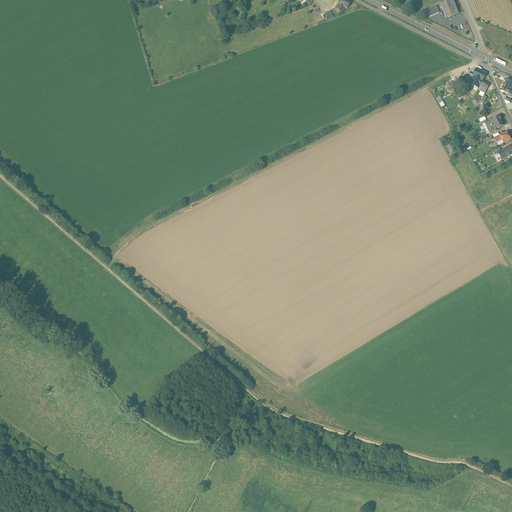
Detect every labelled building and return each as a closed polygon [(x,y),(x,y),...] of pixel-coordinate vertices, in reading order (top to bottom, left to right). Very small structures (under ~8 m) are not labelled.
[(351,2),(348,0),(340,0),(335,9),(337,10),(336,12),(339,13),(340,12),(341,12),(343,11),(345,8),(347,9),(351,2)] [(452,0),(450,0),(441,4),(447,17),(458,13),(452,0)] [(436,6),(427,10),(429,17),(439,13),(436,6)] [(331,11),(324,13),(327,20),(333,18),(331,11)] [(472,76),(469,83),(478,88),(482,81),(486,74),(476,69),(472,76)] [(511,87),(511,81),(506,79),(501,91),(509,95),(508,96),(511,98),(511,96),(511,89),(511,87)] [(489,85),(482,81),(478,88),(477,90),(481,91),(479,94),(483,96),(484,96),(487,89),(489,85)] [(451,82),(445,86),(449,93),(455,89),(451,82)] [(465,91),(461,95),(465,100),(470,95),(465,91)] [(440,96),(436,98),(441,107),(444,105),(440,96)] [(499,117),(492,120),(491,120),(484,123),(489,134),(496,130),(496,129),(503,126),(499,117)] [(507,132),(499,136),(494,138),(496,143),(501,140),(503,143),(510,140),(510,139),(511,138),(509,136),(507,132)] [(452,143),(446,145),(450,153),(455,151),(452,143)] [(501,151),(498,153),(501,160),(502,160),(511,154),(511,145),(501,151)]
